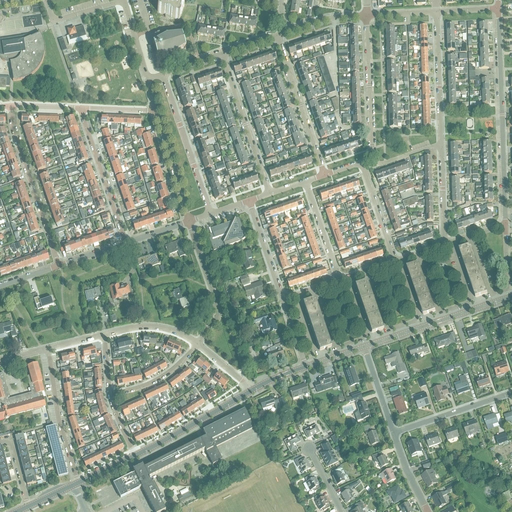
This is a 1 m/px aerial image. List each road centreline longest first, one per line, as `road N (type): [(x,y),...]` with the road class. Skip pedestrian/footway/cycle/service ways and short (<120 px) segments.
road 1 (residential): [(505,223),(498,9)]
road 2 (residential): [(10,106),(60,265)]
road 3 (residential): [(366,270),(387,330),(420,319),(399,259)]
road 4 (residential): [(312,289),(334,348),(368,336),(348,277)]
road 5 (residential): [(417,253),(437,312),(472,300),(453,241)]
road 6 (tertiary): [(363,347),(511,296)]
road 7 (residential): [(270,194),(221,53)]
road 8 (residential): [(276,35),(324,175)]
road 9 (residential): [(163,74),(210,214)]
road 10 (residential): [(370,158),(366,14)]
road 11 (residential): [(126,243),(79,108)]
road 12 (residential): [(77,483),(48,348)]
road 13 (tertiary): [(134,455),(252,389)]
road 14 (residential): [(196,343),(213,323),(217,301),(187,221)]
road 15 (residential): [(436,11),(440,144)]
road 16 (residential): [(511,392),(393,433)]
